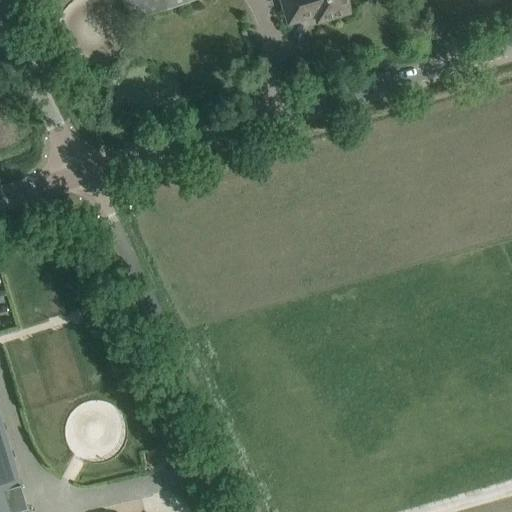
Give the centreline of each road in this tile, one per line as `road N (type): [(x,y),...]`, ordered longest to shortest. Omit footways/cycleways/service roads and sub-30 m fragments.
road 1 (tertiary): [(88,172),(511,49)]
road 2 (unclassified): [(251,511),(88,172)]
road 3 (unclassified): [(88,172),(54,125),(0,9)]
